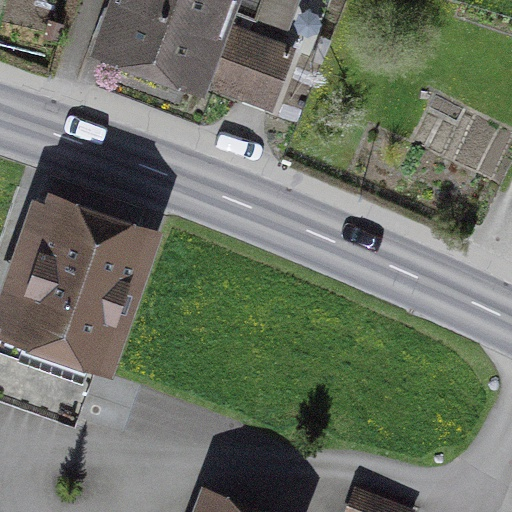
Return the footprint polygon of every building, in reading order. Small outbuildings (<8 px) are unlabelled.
[(124,0),(110,41),(270,104),(290,50),(246,33),(243,41),(211,28),(220,3),(254,17),(260,0),(124,0)] [(140,236),(36,200),(0,301),(0,315),(100,351),(140,236)] [(0,392),(69,417),(88,365),(0,334),(0,392)] [(351,511),(410,511),(411,511),(360,491),(351,511)] [(212,511),(242,511),(216,502),(212,511)]
